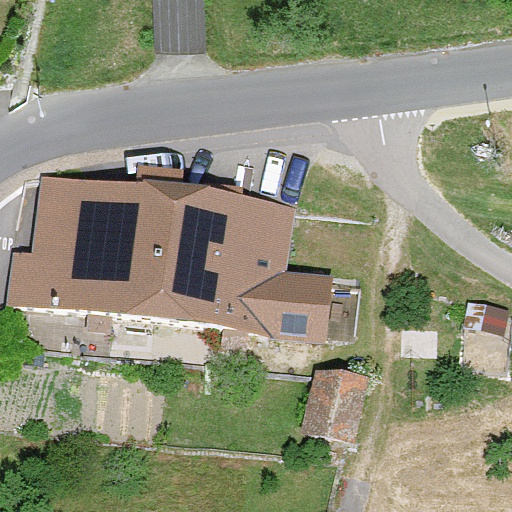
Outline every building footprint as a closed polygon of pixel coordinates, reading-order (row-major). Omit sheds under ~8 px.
[(149,0),(151,53),(205,52),(203,0),(149,0)] [(154,336),(173,197),(44,179),(32,259),(11,256),(3,315),(154,336)] [(336,289),(284,281),(293,212),(173,197),(154,336),(326,359),(336,289)] [(458,338),(511,344),(511,308),(462,303),(458,338)] [(366,386),(312,376),(299,447),(353,457),(366,386)]
